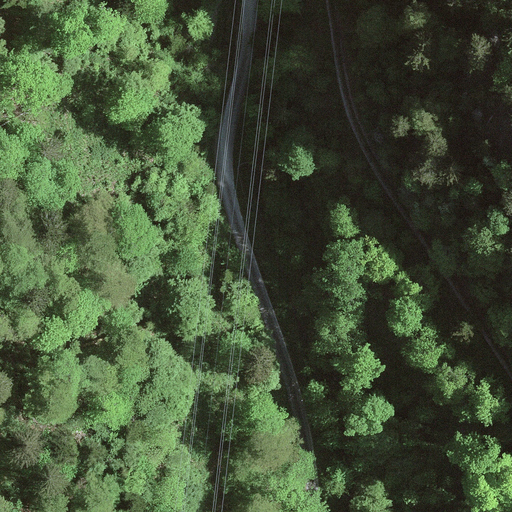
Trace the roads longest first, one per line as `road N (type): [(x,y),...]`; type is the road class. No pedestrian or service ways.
road 1 (track): [(317,511),(302,398),(226,175),(259,0)]
road 2 (track): [(331,0),(346,97),(365,143),(511,372)]
